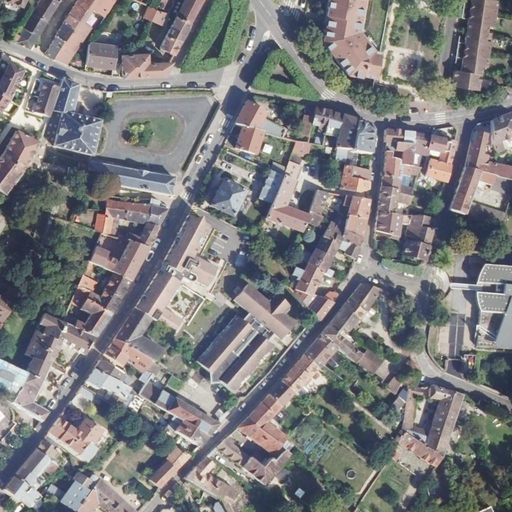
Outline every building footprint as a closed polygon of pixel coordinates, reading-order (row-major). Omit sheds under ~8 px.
[(14,32),(8,40),(29,49),(32,44),(30,43),(57,0),(39,0),(18,34),(14,32)] [(77,0),(62,22),(43,55),(51,59),(78,17),(88,0),(77,0)] [(88,0),(78,17),(51,59),(65,65),(93,22),(98,25),(112,0),(88,0)] [(188,24),(199,0),(175,0),(168,14),(174,16),(188,24)] [(336,50),(375,58),(380,30),(343,23),(347,0),(322,0),(315,42),(336,47),(336,50)] [(453,93),(467,95),(470,95),(476,93),(477,89),(478,89),(482,67),(486,67),(491,42),(486,41),(488,27),(494,28),(499,0),(498,0),(462,0),(460,17),(466,18),(461,41),(457,41),(454,56),(460,57),(457,69),(452,69),(451,76),(454,77),(453,83),(452,85),(454,86),(453,93)] [(153,11),(144,7),(140,16),(149,20),(153,11)] [(153,11),(149,20),(159,25),(164,13),(154,8),(153,11)] [(158,47),(171,55),(188,24),(174,16),(158,47)] [(86,44),(83,66),(111,68),(113,47),(86,44)] [(120,55),(120,77),(160,75),(167,63),(145,64),(144,54),(120,55)] [(0,159),(3,156),(16,134),(37,145),(43,134),(48,119),(32,114),(33,113),(30,112),(33,104),(35,105),(39,92),(37,91),(40,84),(42,85),(43,83),(58,89),(60,82),(9,59),(8,58),(5,64),(20,72),(20,73),(21,73),(18,81),(16,80),(10,93),(12,94),(3,110),(1,109),(0,110),(0,159)] [(0,110),(1,109),(3,110),(12,94),(10,93),(16,80),(18,81),(21,73),(20,73),(20,72),(5,64),(2,72),(0,70),(0,110)] [(61,80),(60,82),(58,89),(48,119),(43,134),(37,145),(25,167),(169,197),(173,179),(87,162),(86,165),(77,163),(76,169),(40,162),(46,145),(89,156),(97,122),(69,115),(75,86),(61,80)] [(48,119),(58,89),(43,83),(42,85),(40,84),(37,91),(39,92),(35,105),(33,104),(30,112),(33,113),(32,114),(48,119)] [(245,103),(233,126),(240,128),(256,133),(262,121),(266,114),(245,103)] [(304,108),(298,135),(307,138),(310,126),(314,109),(304,108)] [(314,109),(310,126),(316,128),(316,130),(323,132),(323,128),(327,111),(314,109)] [(328,111),(327,111),(323,128),(338,131),(336,139),(334,150),(349,153),(352,139),(353,134),(355,121),(328,111)] [(503,117),(489,122),(493,148),(495,148),(497,153),(503,151),(500,143),(511,137),(511,118),(510,114),(503,117)] [(256,133),(260,134),(279,140),(282,132),(262,121),(256,133)] [(356,122),(355,121),(353,134),(358,135),(357,140),(352,139),(349,153),(358,155),(370,157),(372,134),(366,125),(356,122)] [(256,133),(240,128),(234,149),(254,155),(260,134),(256,133)] [(323,128),(323,132),(322,136),(336,139),(338,131),(323,128)] [(411,147),(413,134),(385,130),(385,144),(388,144),(411,147)] [(486,134),(472,132),(470,146),(469,152),(464,169),(475,173),(477,166),(486,168),(489,157),(483,156),(486,134)] [(3,156),(0,159),(0,194),(3,196),(25,167),(37,145),(16,134),(3,156)] [(432,139),(413,134),(411,147),(411,156),(428,160),(429,156),(431,149),(432,139)] [(454,144),(432,139),(431,149),(442,151),(452,153),(454,144)] [(292,144),(289,156),(301,158),(310,160),(316,161),(319,149),(305,146),(292,144)] [(411,156),(411,147),(388,144),(387,150),(392,151),(392,154),(398,156),(397,163),(390,162),(390,155),(384,154),(383,178),(399,181),(399,177),(401,168),(409,169),(411,156)] [(334,150),(331,164),(337,166),(342,166),(355,169),(358,155),(349,153),(334,150)] [(452,153),(442,151),(441,159),(440,161),(437,160),(436,164),(430,162),(427,178),(445,182),(452,153)] [(289,156),(287,163),(297,168),(301,158),(289,156)] [(496,159),(489,157),(486,168),(477,166),(475,173),(477,173),(495,179),(511,182),(511,169),(498,166),(499,160),(496,159)] [(271,205),(264,219),(298,233),(303,223),(305,217),(288,211),(290,206),(282,203),(292,182),(294,183),(299,168),(297,168),(287,163),(285,170),(282,180),(271,205)] [(272,164),(268,173),(269,173),(282,180),(285,170),(272,164)] [(342,166),(338,189),(355,193),(367,189),(368,181),(354,179),(356,170),(356,169),(355,169),(342,166)] [(421,171),(409,169),(401,168),(399,177),(407,179),(409,174),(419,177),(421,171)] [(475,173),(464,169),(464,170),(459,183),(475,188),(483,191),(485,185),(492,188),(491,191),(509,197),(511,189),(511,188),(511,182),(495,179),(477,173),(475,173)] [(368,181),(369,172),(356,170),(354,179),(368,181)] [(282,180),(269,173),(257,198),(271,205),(282,180)] [(399,181),(383,178),(382,178),(381,189),(396,192),(398,186),(399,181)] [(223,181),(209,206),(230,217),(243,192),(223,181)] [(475,188),(459,183),(457,188),(473,193),(475,188)] [(381,189),(376,213),(393,215),(395,202),(402,204),(408,205),(412,190),(398,186),(396,192),(381,189)] [(473,193),(457,188),(449,211),(465,216),(473,193)] [(326,194),(315,191),(311,202),(321,206),(326,194)] [(367,209),(367,202),(344,197),(341,208),(349,210),(346,216),(365,221),(367,209)] [(156,227),(166,210),(156,208),(158,202),(150,200),(149,207),(141,206),(137,224),(145,225),(156,227)] [(105,213),(104,219),(118,221),(137,224),(141,206),(107,202),(105,213)] [(307,212),(303,223),(317,229),(321,219),(317,216),(321,206),(311,202),(307,212)] [(395,202),(393,215),(398,215),(400,209),(401,208),(402,204),(395,202)] [(489,217),(500,220),(502,213),(491,210),(489,217)] [(393,215),(376,213),(375,235),(385,237),(396,240),(398,223),(411,226),(433,232),(434,220),(417,216),(398,215),(393,215)] [(143,295),(133,310),(149,319),(173,334),(181,321),(162,309),(167,300),(171,293),(177,284),(180,280),(189,285),(193,283),(205,289),(216,270),(191,257),(197,246),(201,239),(207,227),(201,224),(198,218),(193,220),(186,216),(162,260),(167,263),(164,267),(161,274),(158,278),(154,275),(143,295)] [(346,216),(345,221),(342,229),(340,236),(347,240),(346,243),(358,249),(361,238),(364,228),(365,221),(346,216)] [(96,218),(93,230),(102,233),(103,228),(104,219),(96,218)] [(118,221),(104,219),(103,228),(116,231),(118,221)] [(354,261),(358,249),(346,243),(347,240),(340,236),(342,229),(330,223),(314,251),(324,256),(324,257),(330,259),(335,249),(343,253),(342,255),(354,261)] [(152,234),(156,227),(145,225),(143,231),(152,234)] [(411,226),(406,242),(429,248),(433,232),(411,226)] [(103,228),(102,233),(115,237),(116,231),(103,228)] [(155,236),(152,234),(143,231),(140,235),(135,234),(134,235),(127,233),(126,237),(124,241),(129,242),(148,248),(155,236)] [(115,237),(102,233),(99,241),(111,246),(115,237)] [(137,265),(148,248),(129,242),(115,265),(111,263),(112,259),(103,255),(105,250),(97,247),(89,264),(93,266),(113,274),(130,282),(137,265)] [(402,255),(425,261),(429,248),(406,242),(402,255)] [(306,267),(322,274),(328,277),(331,272),(324,269),(330,259),(324,257),(324,256),(314,251),(314,253),(306,267)] [(288,254),(285,252),(280,261),(284,263),(288,254)] [(88,277),(93,266),(89,264),(88,264),(83,275),(88,277)] [(511,267),(484,265),(475,293),(480,310),(477,346),(511,349),(511,267)] [(292,295),(306,309),(315,297),(311,295),(322,274),(306,267),(303,272),(294,269),(288,282),(296,285),(294,289),(296,290),(292,295)] [(180,280),(177,284),(206,301),(222,273),(216,270),(205,289),(193,283),(189,285),(180,280)] [(81,279),(77,287),(77,288),(88,293),(83,302),(109,315),(120,302),(130,282),(113,274),(99,299),(91,295),(95,285),(81,279)] [(274,335),(281,340),(290,329),(295,324),(284,314),(290,307),(271,292),(264,299),(246,285),(233,301),(248,313),(241,321),(236,316),(196,362),(210,374),(208,385),(220,382),(234,394),(274,347),(268,342),(274,335)] [(343,306),(319,336),(334,349),(365,373),(371,365),(352,349),(338,337),(342,331),(349,336),(357,324),(366,329),(375,316),(366,310),(379,291),(361,285),(343,306)] [(16,294),(8,288),(2,299),(11,304),(16,294)] [(88,293),(77,288),(72,299),(82,304),(83,302),(88,293)] [(325,300),(332,303),(337,295),(334,294),(330,292),(325,300)] [(0,320),(1,321),(11,304),(2,299),(0,297),(0,320)] [(306,309),(314,316),(318,321),(332,303),(325,300),(315,297),(306,309)] [(65,315),(61,325),(93,338),(109,315),(83,302),(82,304),(79,311),(88,316),(84,325),(82,329),(73,325),(75,321),(75,320),(65,315)] [(133,310),(114,340),(154,362),(155,363),(162,352),(138,337),(149,319),(133,310)] [(61,325),(43,318),(38,328),(45,331),(41,338),(35,335),(24,357),(31,360),(48,368),(63,376),(66,371),(50,364),(60,343),(80,354),(84,356),(93,338),(61,325)] [(281,340),(290,347),(299,336),(290,329),(281,340)] [(358,343),(349,336),(342,331),(338,337),(352,349),(358,343)] [(319,336),(303,356),(318,368),(334,349),(319,336)] [(125,362),(143,373),(144,371),(148,374),(154,362),(114,340),(103,355),(122,367),(125,362)] [(303,356),(280,383),(295,394),(302,399),(308,393),(308,390),(303,386),(318,368),(303,356)] [(48,368),(31,360),(30,363),(24,376),(25,377),(15,396),(11,403),(26,412),(40,422),(46,415),(38,409),(31,405),(48,368)] [(99,360),(92,371),(118,386),(124,377),(129,380),(130,379),(125,376),(121,374),(99,360)] [(150,375),(150,376),(154,378),(160,366),(155,363),(154,362),(148,374),(150,375)] [(25,377),(24,376),(18,373),(0,363),(0,389),(15,396),(25,377)] [(92,371),(83,383),(96,390),(97,389),(122,403),(129,392),(123,389),(118,386),(92,371)] [(118,386),(123,389),(129,380),(124,377),(118,386)] [(394,395),(400,380),(390,377),(385,391),(394,395)] [(282,445),(289,438),(268,424),(294,396),(295,394),(280,383),(246,419),(282,445)] [(172,418),(166,429),(197,448),(216,425),(171,398),(145,384),(137,397),(172,418)] [(401,435),(437,457),(438,457),(461,397),(430,385),(427,386),(427,398),(438,399),(430,422),(427,431),(422,429),(409,425),(400,423),(398,433),(401,435)] [(406,386),(403,405),(413,408),(415,398),(419,398),(420,389),(406,386)] [(403,405),(402,414),(411,416),(413,408),(403,405)] [(411,416),(402,414),(400,423),(409,425),(411,416)] [(73,431),(57,420),(47,433),(77,454),(86,441),(91,444),(101,431),(83,418),(73,431)] [(277,452),(282,446),(282,445),(246,419),(238,428),(274,454),(277,452)] [(395,445),(431,467),(437,457),(401,435),(395,445)] [(225,440),(216,449),(266,485),(292,454),(286,449),(280,455),(276,460),(271,457),(269,460),(263,468),(249,458),(236,448),(229,443),(225,440)] [(230,440),(229,443),(236,448),(238,446),(230,440)] [(51,449),(41,442),(34,451),(44,458),(51,449)] [(280,455),(286,449),(282,446),(277,452),(280,455)] [(189,457),(177,448),(165,461),(165,462),(149,480),(159,489),(189,457)] [(263,468),(269,460),(255,450),(249,458),(263,468)] [(44,458),(34,451),(11,480),(32,493),(41,481),(37,478),(43,470),(49,462),(44,458)] [(205,459),(184,479),(211,496),(219,484),(205,475),(214,465),(205,459)] [(55,467),(49,462),(43,470),(50,475),(55,467)] [(91,479),(77,469),(71,478),(74,481),(85,488),(91,479)] [(131,511),(96,479),(88,490),(82,498),(84,499),(74,511),(75,511),(92,511),(95,509),(99,509),(101,507),(106,511),(131,511)] [(32,493),(11,480),(3,490),(16,502),(18,499),(29,508),(33,503),(37,498),(32,493)] [(85,488),(74,481),(64,494),(53,487),(49,485),(44,493),(74,511),(84,499),(82,498),(88,490),(85,488)] [(219,484),(211,496),(218,502),(221,504),(225,511),(238,511),(234,502),(238,496),(231,491),(219,484)] [(186,511),(187,511),(181,501),(178,503),(183,511),(186,511)] [(225,511),(221,504),(218,502),(213,511),(225,511)]
